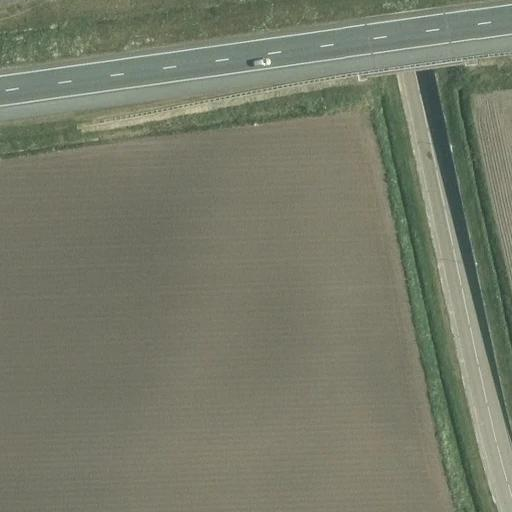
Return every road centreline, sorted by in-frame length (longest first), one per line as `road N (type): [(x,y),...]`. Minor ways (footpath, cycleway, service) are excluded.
road 1 (motorway): [(0,90),(511,19)]
road 2 (tertiary): [(511,487),(492,430),(398,0)]
